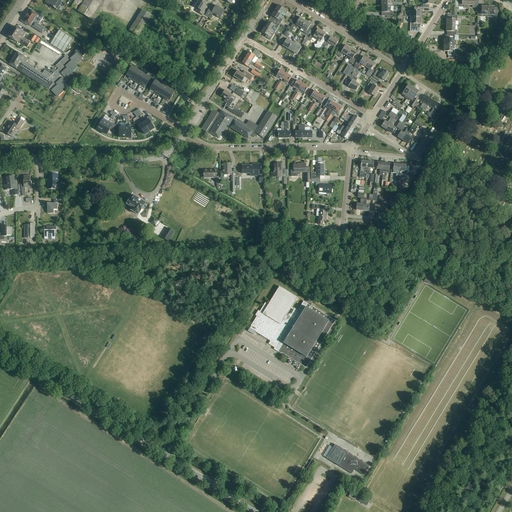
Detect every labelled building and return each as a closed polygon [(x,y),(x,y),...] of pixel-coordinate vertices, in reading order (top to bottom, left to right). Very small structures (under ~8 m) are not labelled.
[(59,0),(51,0),(51,2),(48,0),(46,0),(45,3),(57,10),(62,2),(59,0)] [(203,16),(206,10),(203,8),(207,3),(202,0),(199,0),(195,7),(197,9),(196,11),(203,16)] [(433,5),(433,0),(425,0),(425,2),(423,2),(423,6),(421,6),(421,8),(429,8),(429,5),(433,5)] [(458,0),(458,1),(458,7),(463,8),(463,9),(468,9),(468,6),(468,0),(458,0)] [(468,0),(468,6),(472,6),(472,8),(476,8),(476,13),(478,13),(478,2),(475,2),(474,0),(468,0)] [(275,11),(282,15),(283,12),(286,14),(288,11),(278,5),(275,11)] [(225,11),(216,6),(213,10),(210,8),(205,16),(210,19),(213,15),(220,19),(225,11)] [(384,13),(384,16),(386,16),(387,16),(389,16),(390,16),(392,17),(392,11),(393,11),(394,7),(390,6),(382,6),(382,13),(384,13)] [(410,17),(421,18),(422,11),(419,11),(419,8),(411,7),(411,13),(410,13),(410,17)] [(488,15),(488,7),(482,7),(482,8),(478,8),(478,11),(478,21),(480,21),(480,17),(483,17),(488,17),(488,15)] [(488,15),(488,17),(492,17),(492,18),(498,18),(498,8),(494,8),(494,7),(488,7),(488,15)] [(37,14),(30,9),(24,19),(25,19),(24,19),(23,21),(22,22),(30,27),(31,26),(32,27),(43,34),(45,29),(39,25),(44,16),(38,12),(37,14)] [(280,18),(282,15),(275,11),(271,16),(273,18),(272,20),(280,25),(283,20),(280,18)] [(447,25),(455,26),(455,22),(457,22),(457,16),(448,16),(447,19),(447,25)] [(421,24),(421,18),(410,17),(410,22),(411,22),(410,27),(420,28),(420,24),(421,24)] [(301,28),(305,21),(300,18),(298,20),(296,18),(292,24),(290,27),(293,29),(294,27),(297,29),(298,26),(301,28)] [(276,30),(280,25),(272,20),(270,23),(268,21),(265,27),(271,31),(273,28),(276,30)] [(305,21),(301,28),(305,30),(303,32),(308,35),(312,28),(310,27),(311,25),(305,21)] [(455,30),(455,26),(447,25),(446,32),(448,32),(448,35),(455,36),(457,36),(457,30),(455,30)] [(31,43),(23,38),(26,33),(15,27),(9,37),(18,43),(18,42),(27,48),(31,43)] [(275,33),(271,31),(265,27),(261,32),(266,35),(265,37),(270,40),(275,33)] [(323,43),(325,39),(323,38),(325,33),(324,33),(324,30),(321,31),(318,29),(313,37),(311,35),(308,40),(310,42),(312,38),(318,41),(317,43),(317,44),(314,45),(315,49),(320,48),(320,47),(321,47),(321,46),(323,43)] [(59,31),(50,45),(64,54),(73,39),(59,31)] [(288,49),(292,42),(289,40),(290,38),(288,37),(290,35),(287,33),(285,36),(281,42),(284,44),(282,46),(288,49)] [(455,36),(448,35),(445,35),(445,39),(444,39),(444,45),(456,45),(456,41),(455,41),(455,36)] [(323,43),(321,46),(325,48),(326,46),(327,47),(329,43),(335,47),(338,41),(331,37),(328,41),(325,39),(323,43)] [(292,42),(288,49),(297,55),(302,47),(298,45),(298,46),(292,42)] [(289,58),(291,55),(289,53),(290,52),(279,44),(275,48),(289,58)] [(347,56),(351,48),(348,47),(345,45),(342,52),(339,50),(336,55),(341,57),(343,53),(347,56)] [(456,46),(456,45),(444,45),(444,52),(448,52),(448,55),(449,55),(454,56),(454,50),(455,50),(455,46),(456,46)] [(81,58),(87,52),(81,47),(69,58),(67,56),(56,66),(59,69),(52,75),(45,71),(43,74),(33,68),(34,68),(26,63),(28,59),(17,52),(9,64),(30,78),(43,86),(49,90),(49,89),(52,91),(52,92),(57,97),(63,91),(62,90),(68,84),(65,82),(73,74),(71,73),(78,67),(76,65),(82,60),(81,58)] [(351,48),(347,56),(351,58),(348,62),(352,64),(355,60),(353,58),(357,52),(354,51),(354,50),(351,48)] [(249,52),(245,58),(251,61),(254,63),(255,64),(256,63),(256,62),(257,59),(260,55),(254,51),(252,54),(249,52)] [(58,55),(55,57),(56,58),(50,62),(52,65),(61,60),(58,55)] [(365,67),(370,60),(367,58),(366,58),(364,57),(360,63),(358,61),(354,67),(358,70),(361,64),(365,67)] [(245,58),(242,63),(248,68),(250,64),(253,66),(253,65),(254,63),(251,61),(245,58)] [(370,60),(365,67),(369,69),(367,73),(366,75),(369,76),(370,75),(371,76),(373,71),(371,70),(375,64),(372,62),(372,61),(370,60)] [(0,81),(9,68),(0,62),(0,81)] [(132,67),(127,75),(129,77),(128,79),(130,80),(131,80),(132,78),(137,70),(132,67)] [(352,67),(347,76),(350,78),(351,76),(354,72),(355,69),(352,67)] [(132,78),(131,80),(135,82),(136,81),(141,72),(137,70),(132,78)] [(282,79),(286,74),(280,70),(276,77),(279,79),(280,78),(282,79)] [(334,84),(341,72),(338,70),(332,82),(334,84)] [(385,81),(389,74),(384,70),(382,74),(377,71),(373,77),(379,81),(381,79),(385,81)] [(242,74),(237,71),(235,74),(234,75),(235,75),(234,76),(242,82),(244,78),(250,81),(253,77),(244,71),(242,74)] [(136,81),(135,82),(140,85),(141,84),(146,75),(141,72),(136,81)] [(291,77),(286,74),(282,79),(285,80),(284,82),(287,84),(291,77)] [(141,84),(140,85),(145,88),(146,87),(151,78),(146,75),(141,84)] [(356,91),(360,85),(354,82),(356,78),(351,76),(350,78),(348,81),(351,82),(349,86),(356,91)] [(374,97),(379,89),(375,86),(376,83),(371,80),(368,86),(371,88),(368,93),(374,97)] [(155,81),(150,89),(155,92),(160,84),(155,81)] [(299,90),(303,84),(297,81),(293,87),(296,89),(297,88),(299,90)] [(155,92),(154,94),(159,96),(160,95),(165,86),(160,84),(155,92)] [(303,84),(299,90),(302,91),(301,92),(304,94),(308,88),(303,84)] [(410,94),(414,88),(409,85),(402,95),(407,98),(410,94)] [(165,86),(160,95),(164,98),(169,89),(165,86)] [(243,92),(240,90),(237,88),(234,92),(241,96),(243,92)] [(410,94),(407,98),(412,101),(419,91),(414,88),(410,94)] [(164,98),(163,99),(168,102),(174,92),(169,89),(164,98)] [(234,101),(236,98),(232,96),(232,95),(225,91),(221,96),(225,99),(224,101),(227,103),(230,99),(234,101)] [(316,100),(320,94),(314,91),(310,98),(314,100),(314,99),(316,100)] [(278,101),(282,105),(291,96),(287,92),(278,101)] [(320,94),(316,100),(319,101),(318,103),(321,105),(325,98),(320,94)] [(420,107),(423,109),(426,104),(430,98),(425,95),(421,101),(423,102),(420,107)] [(422,111),(423,111),(424,111),(428,106),(434,109),(437,103),(430,98),(426,104),(423,109),(422,111)] [(331,115),(337,105),(331,101),(327,108),(330,109),(326,116),(328,117),(329,114),(331,115)] [(241,118),(244,113),(230,105),(230,104),(228,103),(226,106),(228,107),(227,110),(241,118)] [(327,117),(330,119),(332,116),(334,117),(336,113),(339,115),(343,108),(337,105),(331,115),(329,114),(328,117),(327,117)] [(321,118),(327,109),(324,107),(318,117),(321,118)] [(220,114),(213,110),(201,129),(209,135),(210,133),(219,139),(227,126),(228,126),(229,126),(230,127),(230,128),(248,139),(250,136),(254,138),(255,136),(257,136),(258,135),(264,139),(277,117),(268,112),(259,127),(249,121),(246,125),(234,117),(233,118),(222,111),(220,114)] [(390,125),(395,116),(396,115),(391,112),(388,116),(391,118),(387,123),(385,121),(381,127),(386,130),(390,125)] [(346,117),(345,117),(351,121),(357,124),(360,119),(354,116),(354,117),(351,115),(351,117),(347,114),(346,117)] [(148,118),(143,121),(144,123),(149,131),(150,132),(154,128),(151,123),(153,121),(150,116),(147,118),(148,118)] [(350,123),(348,126),(354,129),(357,124),(351,121),(345,117),(343,116),(342,118),(350,123)] [(390,125),(386,130),(392,134),(395,128),(393,126),(398,118),(395,116),(390,125)] [(19,130),(24,122),(18,118),(14,124),(11,122),(4,132),(12,137),(17,129),(19,130)] [(97,129),(102,132),(107,123),(108,122),(103,119),(102,120),(97,129)] [(143,121),(138,124),(139,126),(145,135),(150,132),(149,131),(144,123),(143,121)] [(102,132),(107,135),(110,130),(113,131),(116,126),(113,124),(113,125),(108,122),(107,123),(102,132)] [(284,138),(284,123),(281,123),(281,129),(277,129),(277,132),(274,132),(274,134),(274,138),(278,138),(284,138)] [(301,125),(302,138),(312,138),(312,132),(304,132),(304,125),(301,125)] [(350,134),(354,129),(348,126),(345,131),(350,134)] [(410,130),(403,141),(408,144),(412,139),(411,138),(416,131),(411,127),(410,130)] [(350,134),(345,131),(343,130),(340,128),(338,130),(341,132),(343,133),(341,136),(347,140),(350,134)] [(403,141),(410,130),(407,128),(404,134),(401,132),(398,137),(403,141)] [(383,170),(382,176),(381,186),(384,186),(385,176),(387,176),(387,173),(389,173),(389,170),(390,164),(383,163),(383,170)] [(259,175),(259,164),(252,164),(252,165),(242,165),(242,174),(250,174),(250,176),(259,176),(259,183),(263,183),(263,175),(259,175)] [(271,177),(282,177),(282,164),(274,164),(274,172),(271,172),(271,177)] [(291,170),(291,177),(296,177),(297,176),(297,173),(306,173),(306,168),(306,164),(299,164),(299,165),(293,165),(293,170),(291,170)] [(317,173),(311,173),(312,182),(314,182),(320,182),(320,176),(324,176),(324,165),(316,165),(317,173)] [(55,190),(55,187),(58,184),(58,175),(50,175),(50,178),(49,180),(49,184),(48,184),(48,190),(55,190)] [(15,181),(14,176),(7,177),(8,185),(4,185),(5,191),(13,190),(14,196),(19,195),(17,181),(15,181)] [(32,188),(32,182),(30,182),(30,176),(25,176),(24,177),(24,184),(21,184),(22,196),(25,196),(25,188),(32,188)] [(331,194),(332,186),(319,185),(318,192),(327,193),(326,197),(331,197),(331,194)] [(138,215),(145,203),(132,195),(129,200),(130,200),(127,205),(133,208),(131,211),(138,215)] [(60,204),(60,201),(60,199),(60,198),(54,198),(54,204),(48,204),(48,214),(54,214),(54,210),(58,210),(58,204),(60,204)] [(326,221),(327,210),(325,210),(325,207),(319,206),(317,206),(316,209),(319,209),(320,210),(320,216),(319,216),(319,219),(317,219),(316,224),(323,225),(323,221),(326,221)] [(156,226),(159,221),(154,218),(151,223),(156,226)] [(35,237),(35,224),(31,224),(31,225),(24,225),(24,239),(31,239),(31,237),(35,237)] [(7,227),(7,226),(2,226),(2,233),(0,232),(0,240),(4,240),(4,236),(7,236),(12,236),(12,227),(7,227)] [(45,239),(55,239),(55,233),(56,233),(56,226),(46,227),(46,233),(44,233),(45,239)] [(169,242),(175,232),(168,228),(162,238),(169,242)] [(294,297),(279,288),(268,306),(265,303),(260,312),(258,311),(256,316),(257,317),(250,329),(271,342),(269,345),(275,348),(275,349),(288,357),(289,357),(306,367),(307,365),(307,366),(335,321),(304,302),(298,311),(292,308),(298,299),(294,296),(294,297)] [(281,358),(279,361),(290,368),(292,365),(281,358)] [(349,451),(346,450),(339,446),(336,444),(327,457),(332,460),(340,465),(353,473),(353,472),(355,469),(355,468),(365,474),(370,465),(348,452),(349,451)] [(318,459),(324,449),(321,447),(315,458),(318,459)] [(355,501),(358,497),(351,493),(348,497),(355,501)] [(367,506),(370,501),(362,496),(358,501),(367,506)]
